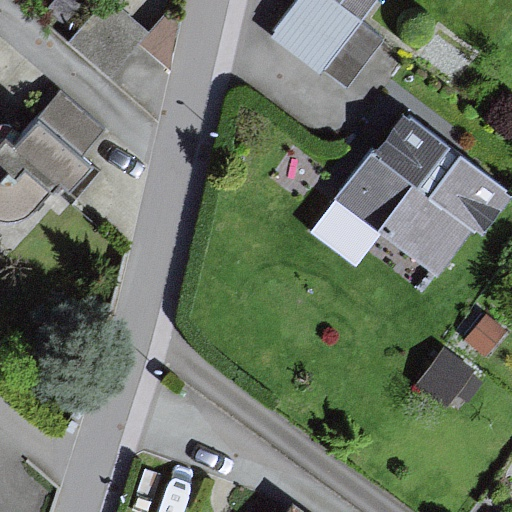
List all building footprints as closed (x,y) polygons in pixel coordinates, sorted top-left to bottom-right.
[(303,0),(278,33),(341,82),(378,35),(356,17),(369,0),(303,0)] [(0,218),(8,219),(15,219),(23,215),(58,176),(68,185),(88,163),(78,154),(101,127),(61,92),(13,147),(0,136),(0,135),(0,218)] [(403,113),(341,195),(436,267),(472,219),(480,226),(506,192),(403,113)] [(503,328),(486,314),(468,337),(485,351),(503,328)] [(470,369),(445,350),(419,384),(444,403),(470,369)]
